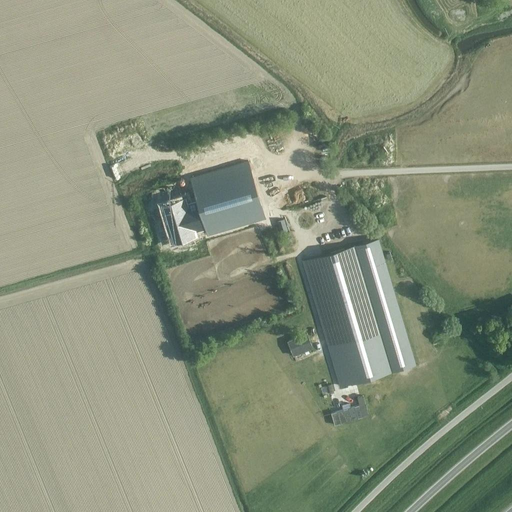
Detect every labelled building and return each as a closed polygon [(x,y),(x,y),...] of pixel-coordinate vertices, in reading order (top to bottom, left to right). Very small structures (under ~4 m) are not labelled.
[(265,217),(248,163),(193,180),(197,195),(191,197),(189,191),(157,201),(172,246),(265,217)] [(280,233),(288,231),(284,218),(277,221),(280,233)] [(377,238),(303,260),(318,310),(340,385),(367,378),(366,377),(374,374),(374,375),(400,368),(400,367),(406,365),(407,366),(416,363),(395,295),(379,241),(378,238),(377,238)] [(309,340),(307,334),(288,341),(291,349),(294,355),(312,347),(309,340)] [(343,409),(331,413),(334,424),(369,415),(363,395),(357,397),(360,404),(351,407),(343,409)]
